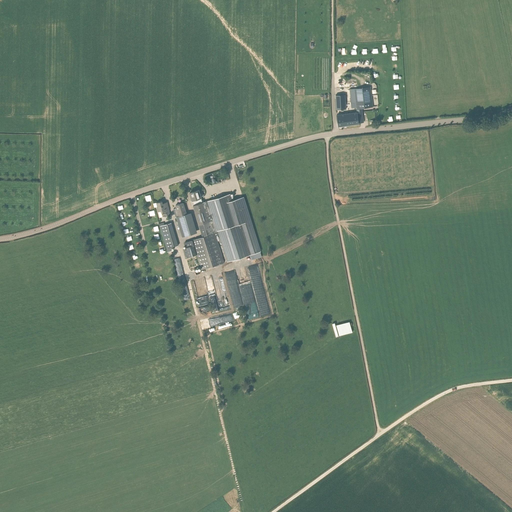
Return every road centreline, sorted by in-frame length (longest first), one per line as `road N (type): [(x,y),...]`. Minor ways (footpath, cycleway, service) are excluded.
road 1 (tertiary): [(0,239),(335,133)]
road 2 (track): [(163,183),(240,501)]
road 3 (track): [(326,134),(378,434)]
road 4 (tertiary): [(335,133),(511,109)]
road 5 (track): [(511,379),(452,389),(378,434)]
road 6 (track): [(378,434),(272,511)]
